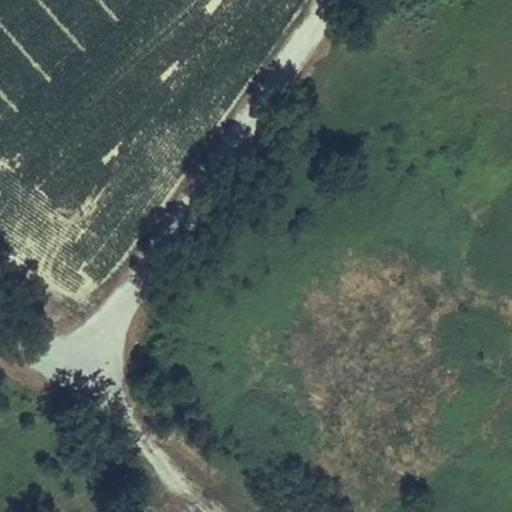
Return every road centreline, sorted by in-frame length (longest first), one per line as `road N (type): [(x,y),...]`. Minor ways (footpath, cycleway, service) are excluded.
road 1 (unclassified): [(79,351),(122,307),(324,0)]
road 2 (track): [(229,511),(155,459),(79,351)]
